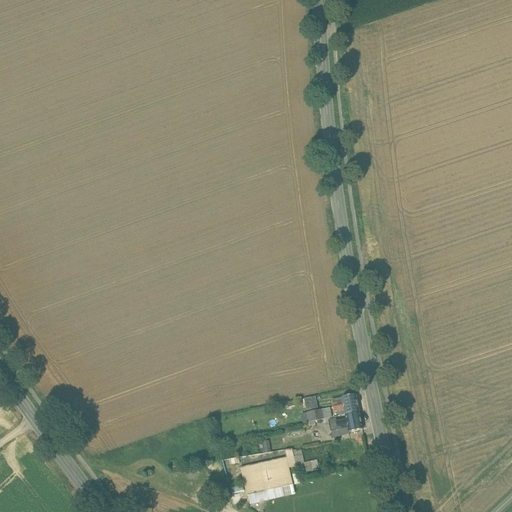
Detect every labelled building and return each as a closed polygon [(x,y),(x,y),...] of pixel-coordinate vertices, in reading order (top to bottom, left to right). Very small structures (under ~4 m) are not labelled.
[(356,395),(335,400),(335,404),(332,404),(333,408),(332,408),(332,409),(333,409),(334,413),(338,412),(339,416),(345,415),(359,412),(356,395)] [(316,397),(304,399),(306,411),(318,408),(316,397)] [(330,408),(306,413),(308,423),(315,421),(332,418),(330,408)] [(359,412),(345,415),(346,420),(336,422),(338,430),(348,428),(349,433),(363,430),(359,412)] [(287,458),(286,458),(288,467),(304,463),(302,455),(294,457),(292,449),(285,450),(286,457),(287,458)] [(286,457),(264,462),(264,463),(270,490),(293,485),(293,484),(288,467),(286,458),(287,458),(286,457)] [(311,462),(313,471),(319,469),(317,460),(311,462)] [(264,462),(241,468),(247,496),(270,490),(264,463),(264,462)] [(306,472),(313,471),(311,462),(304,464),(306,472)]
